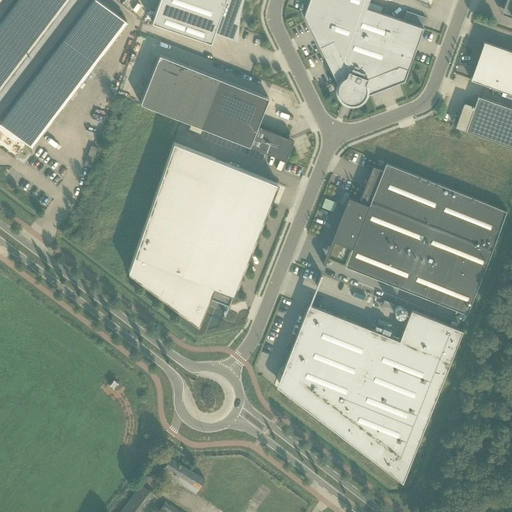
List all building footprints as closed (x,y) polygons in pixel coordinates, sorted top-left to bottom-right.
[(31,147),(126,22),(97,0),(0,0),(0,145),(2,145),(6,148),(8,148),(8,152),(10,151),(16,155),(16,160),(18,159),(23,163),(30,154),(32,154),(31,147)] [(213,34),(214,32),(233,39),(234,38),(235,32),(235,26),(234,20),(240,0),(159,0),(151,22),(210,43),(214,34),(213,34),(214,34),(213,34)] [(408,69),(423,28),(366,8),(368,0),(308,0),(303,15),(319,46),(336,80),(335,80),(337,83),(342,85),(341,88),(342,92),(343,94),(345,97),(351,99),(354,99),(357,98),(359,95),(361,93),(366,95),(369,94),(369,93),(403,80),(407,69),(408,69)] [(511,0),(505,0),(503,6),(500,13),(511,17),(511,0)] [(511,51),(483,41),(483,44),(485,45),(481,54),(479,60),(473,78),(471,77),(470,79),(511,94),(511,51)] [(159,54),(140,103),(199,126),(285,160),(293,140),(288,138),(257,125),(268,98),(218,78),(159,54)] [(199,62),(200,58),(192,56),(190,65),(213,72),(215,66),(199,62)] [(221,72),(227,74),(228,69),(217,66),(215,74),(220,75),(221,72)] [(463,102),(454,127),(465,131),(511,147),(511,108),(477,96),(474,106),(463,102)] [(228,304),(276,183),(173,142),(128,271),(129,271),(134,275),(188,317),(189,316),(191,310),(201,314),(205,303),(215,307),(218,300),(227,304),(228,304)] [(344,266),(466,314),(492,248),(506,211),(385,163),(368,205),(348,197),(344,206),(346,207),(333,240),(352,248),(344,266)] [(399,340),(308,304),(283,367),(284,367),(286,369),(284,373),(283,373),(282,373),(281,374),(281,375),(281,376),(281,377),(282,377),(282,378),(280,385),(379,461),(378,463),(377,463),(378,464),(402,482),(462,330),(410,310),(399,340)] [(381,325),(379,330),(394,335),(396,331),(381,325)] [(114,380),(109,385),(113,389),(118,383),(114,380)] [(171,459),(166,470),(177,475),(174,482),(200,494),(208,477),(171,459)] [(141,483),(121,511),(146,511),(158,494),(141,483)]
